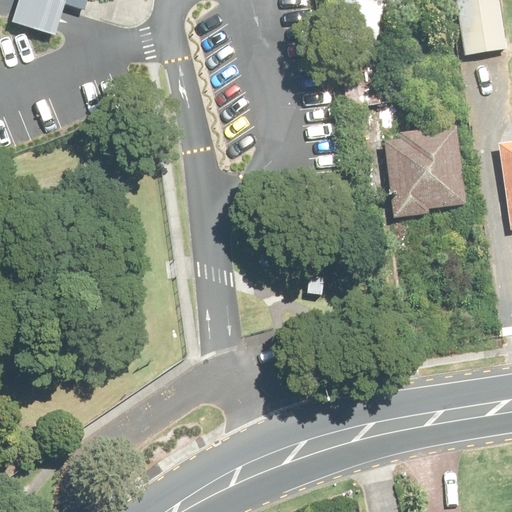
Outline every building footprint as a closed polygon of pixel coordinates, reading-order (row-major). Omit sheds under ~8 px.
[(46,0),(85,12),(88,0),(46,0)] [(507,50),(498,0),(457,0),(467,56),(507,50)] [(398,81),(389,2),(333,8),(342,88),(398,81)] [(387,142),(392,219),(431,217),(431,210),(466,208),(461,131),(407,134),(407,141),(387,142)] [(511,146),(503,147),(510,231),(511,230),(511,146)]
